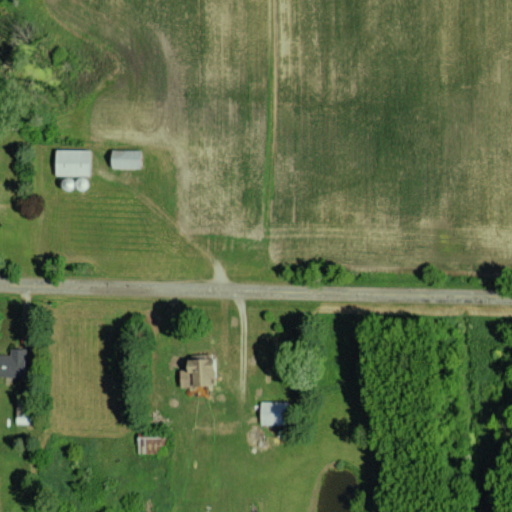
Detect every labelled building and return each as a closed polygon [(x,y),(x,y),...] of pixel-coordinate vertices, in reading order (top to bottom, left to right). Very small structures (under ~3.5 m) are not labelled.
[(53,175),(88,175),(89,150),(54,149),(53,175)] [(140,168),(140,150),(108,149),(108,168),(140,168)] [(0,375),(33,376),(33,348),(15,348),(14,355),(0,354),(0,375)] [(216,359),(180,358),(179,385),(209,386),(210,372),(216,372),(216,359)] [(283,402),(259,401),(258,424),(283,425),(283,402)]
